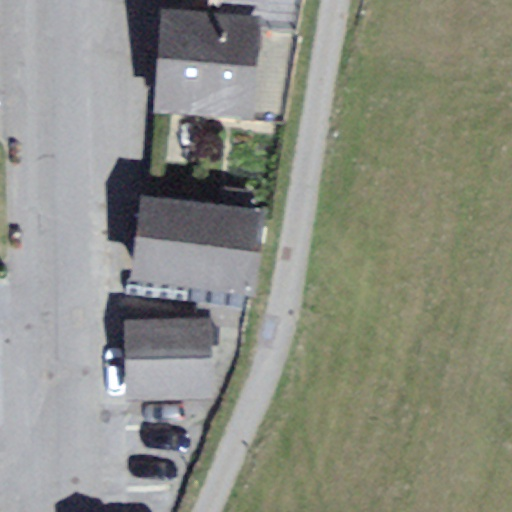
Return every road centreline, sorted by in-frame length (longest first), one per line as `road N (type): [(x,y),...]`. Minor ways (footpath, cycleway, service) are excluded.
road 1 (residential): [(209,511),(264,378),(286,294),(336,0)]
road 2 (residential): [(55,308),(51,0)]
road 3 (residential): [(52,428),(55,308)]
